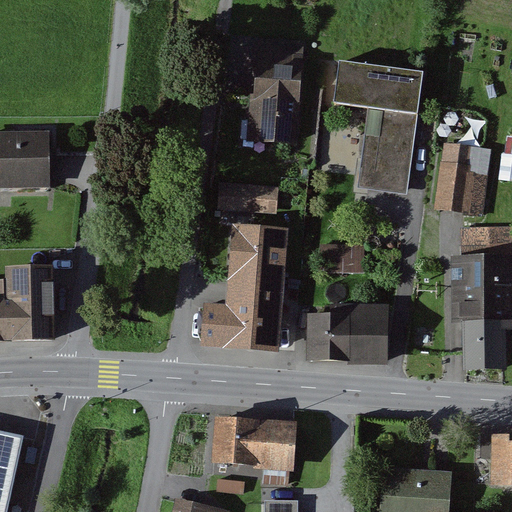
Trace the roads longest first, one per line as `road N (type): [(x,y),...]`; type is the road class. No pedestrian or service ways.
road 1 (track): [(173,378),(226,0)]
road 2 (residential): [(123,0),(74,372)]
road 3 (tertiary): [(173,378),(511,401)]
road 4 (residential): [(42,511),(74,372)]
road 5 (residential): [(173,378),(145,511)]
